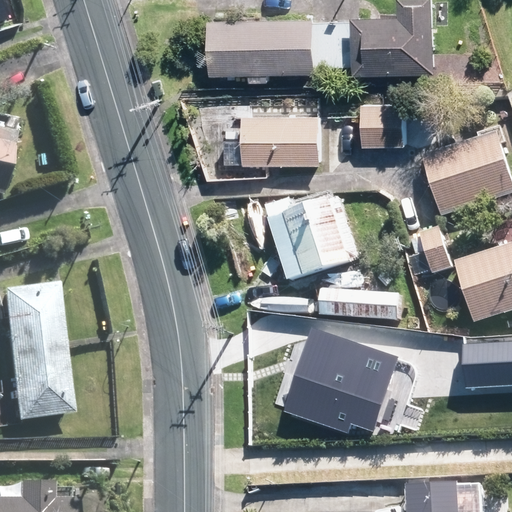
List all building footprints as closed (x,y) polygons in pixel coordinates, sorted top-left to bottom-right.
[(355,74),(402,73),(433,72),(431,20),(431,0),(401,1),(401,21),(354,22),(355,74)] [(314,22),(211,24),(212,76),(315,74),(314,22)] [(352,22),(316,23),(317,68),(353,67),(352,22)] [(406,105),(366,106),(367,146),(407,145),(406,105)] [(321,115),(247,117),(249,165),(322,163),(321,115)] [(356,130),(327,129),(325,172),(316,172),(315,193),(403,197),(404,168),(354,166),(356,130)] [(511,178),(498,137),(426,161),(444,216),(511,193),(511,178)] [(336,200),(274,221),(293,279),(356,258),(336,200)] [(0,254),(39,244),(34,224),(0,233),(0,254)] [(440,230),(421,236),(433,274),(453,267),(440,230)] [(511,247),(458,266),(476,321),(511,309),(511,247)] [(274,284),(252,282),(249,314),(315,320),(316,300),(273,297),(274,284)] [(47,290),(0,297),(0,314),(17,417),(66,409),(47,290)] [(397,297),(325,293),(324,315),(396,319),(397,297)] [(397,362),(314,334),(290,406),(373,434),(397,362)] [(484,342),(442,341),(442,379),(483,380),(484,342)] [(507,357),(487,357),(486,374),(507,374),(507,357)] [(482,511),(481,484),(408,489),(409,511),(482,511)] [(14,504),(0,503),(0,511),(70,511),(70,503),(45,503),(45,488),(14,488),(14,504)]
